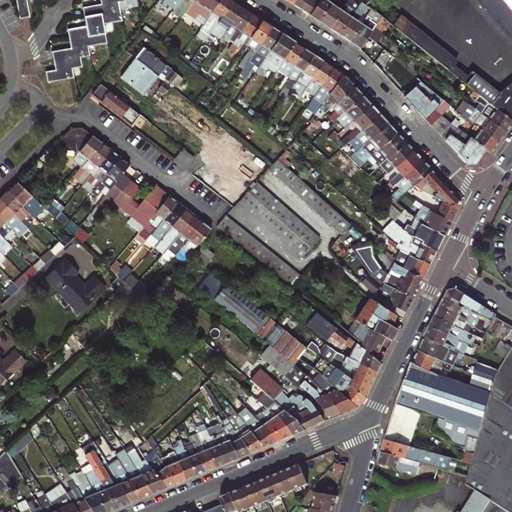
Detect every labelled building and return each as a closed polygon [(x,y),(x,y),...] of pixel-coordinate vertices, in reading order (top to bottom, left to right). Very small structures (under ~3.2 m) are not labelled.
[(16,0),(20,22),(21,22),(31,20),(28,2),(35,0),(16,0)] [(50,84),(77,79),(75,71),(85,69),(83,59),(94,57),(92,49),(111,45),(108,25),(124,22),(120,4),(138,0),(101,0),(103,5),(85,9),(88,28),(69,31),(73,49),(53,53),(57,72),(48,74),(50,84)] [(173,0),(169,5),(174,9),(176,5),(180,0),(173,0)] [(193,0),(188,0),(182,9),(185,11),(187,9),(193,0)] [(200,11),(207,0),(193,0),(187,9),(196,16),(200,11)] [(207,0),(200,11),(209,18),(222,0),(207,0)] [(233,0),(222,0),(209,18),(214,23),(209,31),(212,33),(215,29),(218,25),(236,2),(233,0)] [(312,16),(322,0),(298,0),(295,5),(312,16)] [(336,0),(322,0),(312,16),(321,22),(336,0)] [(336,0),(321,22),(331,28),(348,4),(344,1),(344,0),(336,0)] [(331,28),(341,35),(362,5),(358,3),(360,0),(351,0),(348,4),(331,28)] [(352,42),(377,8),(370,3),(365,0),(362,5),(341,35),(352,42)] [(465,6),(473,17),(472,41),(477,36),(486,37),(491,33),(466,0),(448,0),(448,6),(457,6),(457,2),(465,2),(465,6)] [(511,0),(483,0),(511,34),(511,0)] [(244,7),(236,2),(218,25),(215,29),(212,33),(206,41),(210,44),(219,32),(223,35),(224,33),(226,31),(244,7)] [(230,41),(232,43),(255,14),(244,7),(226,31),(224,33),(232,39),(230,41)] [(361,48),(370,36),(377,26),(385,14),(377,8),(352,42),(360,47),(361,48)] [(252,37),(265,20),(255,14),(232,43),(229,47),(232,49),(241,38),(245,41),(250,36),(252,37)] [(408,16),(400,26),(406,31),(415,22),(408,16)] [(241,65),(245,68),(274,27),(265,20),(252,37),(247,43),(253,47),(241,65)] [(462,60),(415,22),(406,31),(419,42),(468,82),(473,76),(459,65),(462,60)] [(274,27),(245,68),(244,70),(250,74),(259,62),(263,65),(263,64),(284,33),(274,27)] [(379,27),(370,36),(377,43),(386,33),(379,27)] [(284,33),(263,64),(273,71),(268,77),(271,79),(278,69),(297,42),(284,33)] [(295,65),(307,48),(297,42),(278,69),(287,76),(295,65)] [(184,78),(144,48),(136,59),(159,76),(162,72),(168,77),(167,78),(178,86),(184,78)] [(316,54),(307,48),(295,65),(299,68),(293,78),(295,79),(289,87),(292,89),(316,54)] [(378,61),(387,66),(393,55),(385,50),(378,61)] [(316,54),(292,89),(301,96),(306,89),(326,61),(316,54)] [(159,76),(136,59),(121,78),(145,95),(159,76)] [(198,67),(190,61),(187,65),(195,71),(198,67)] [(306,89),(315,95),(335,67),(326,61),(306,89)] [(325,102),(345,74),(344,73),(335,67),(315,95),(325,102)] [(203,69),(198,74),(205,79),(209,74),(203,69)] [(356,86),(345,74),(325,102),(321,108),(327,113),(335,106),(356,86)] [(511,86),(504,94),(479,74),(470,84),(487,97),(511,116),(511,114),(511,86)] [(175,90),(164,82),(157,90),(169,98),(175,90)] [(130,105),(101,84),(93,95),(100,100),(104,96),(106,98),(103,102),(133,126),(142,114),(130,105)] [(340,118),(364,95),(356,86),(335,106),(339,110),(331,117),(335,122),(340,118)] [(472,135),(461,126),(467,119),(454,108),(433,92),(428,98),(418,108),(468,163),(477,162),(488,148),(475,138),(472,135)] [(340,118),(348,127),(373,104),(364,95),(340,118)] [(415,106),(418,108),(428,98),(426,96),(415,106)] [(511,117),(511,116),(487,97),(479,108),(509,132),(511,128),(511,117)] [(135,100),(130,105),(142,114),(153,123),(157,117),(135,100)] [(501,142),(509,132),(479,108),(473,103),(465,113),(469,117),(477,123),(501,142)] [(373,104),(348,127),(345,130),(354,141),(364,131),(382,114),(373,104)] [(465,113),(456,106),(454,108),(467,119),(469,117),(465,113)] [(364,131),(372,140),(390,122),(382,114),(364,131)] [(371,157),(399,131),(390,122),(372,140),(363,148),(371,157)] [(501,142),(477,123),(475,127),(477,129),(480,132),(475,138),(488,148),(494,152),(501,142)] [(62,139),(80,153),(93,137),(83,129),(73,129),(62,139)] [(330,129),(326,133),(334,141),(338,137),(330,129)] [(480,132),(477,129),(472,135),(475,138),(480,132)] [(408,141),(399,131),(371,157),(380,166),(382,164),(408,141)] [(93,137),(80,153),(75,159),(85,167),(103,144),(93,137)] [(408,141),(382,164),(391,173),(397,168),(416,150),(408,141)] [(103,144),(85,167),(90,171),(87,176),(90,179),(112,151),(103,144)] [(175,162),(187,171),(197,158),(185,148),(175,162)] [(386,188),(390,192),(425,159),(416,150),(397,168),(402,173),(386,188)] [(122,158),(112,151),(90,179),(88,181),(92,184),(99,176),(105,179),(122,158)] [(113,189),(123,175),(131,165),(122,158),(105,179),(97,189),(103,193),(109,186),(113,189)] [(270,169),(274,173),(284,164),(279,159),(270,169)] [(417,185),(434,169),(425,159),(390,192),(397,198),(400,201),(417,185)] [(284,164),(274,173),(279,178),(289,168),(284,164)] [(293,172),(289,168),(279,178),(284,182),(293,172)] [(462,200),(434,169),(417,185),(445,199),(461,207),(463,203),(462,200)] [(293,172),(284,182),(289,187),(298,177),(293,172)] [(121,195),(132,181),(123,175),(113,189),(121,195)] [(303,181),(298,177),(289,187),(294,191),(303,181)] [(132,216),(140,207),(133,200),(142,189),(132,181),(121,195),(110,209),(128,223),(132,216)] [(299,195),(308,185),(303,181),(294,191),(299,195)] [(39,203),(18,182),(9,191),(35,217),(38,215),(32,209),(39,203)] [(250,191),(254,196),(263,186),(259,182),(250,191)] [(146,214),(152,218),(170,196),(157,185),(140,207),(132,216),(135,218),(140,212),(144,216),(146,214)] [(299,195),(303,200),(313,190),(308,185),(299,195)] [(259,200),(268,190),(263,186),(254,196),(259,200)] [(273,195),(268,190),(259,200),(264,205),(273,195)] [(308,204),(317,194),(313,190),(303,200),(308,204)] [(9,191),(0,199),(20,219),(32,231),(35,229),(19,212),(21,210),(27,215),(26,215),(31,221),(35,217),(9,191)] [(240,202),(245,206),(254,196),(250,191),(240,202)] [(322,198),(317,194),(308,204),(313,209),(322,198)] [(273,195),(264,205),(269,209),(277,199),(273,195)] [(152,218),(145,227),(153,233),(178,202),(170,196),(152,218)] [(250,210),(259,200),(254,196),(245,206),(250,210)] [(318,213),(327,203),(322,198),(313,209),(318,213)] [(20,219),(0,199),(0,216),(13,230),(14,231),(16,228),(14,225),(20,219)] [(282,203),(277,199),(269,209),(273,213),(282,203)] [(461,207),(445,199),(441,206),(430,200),(426,207),(454,221),(461,207)] [(250,210),(255,215),(264,205),(259,200),(250,210)] [(421,210),(417,217),(421,221),(447,234),(454,221),(426,207),(425,207),(417,200),(414,204),(421,210)] [(162,239),(165,236),(187,209),(178,202),(153,233),(150,238),(158,245),(162,239)] [(282,203),(273,213),(278,218),(287,208),(282,203)] [(318,213),(323,217),(332,207),(327,203),(318,213)] [(391,204),(386,210),(397,221),(403,216),(391,204)] [(264,205),(255,215),(260,219),(269,209),(264,205)] [(332,207),(323,217),(328,222),(337,212),(332,207)] [(54,208),(50,213),(57,219),(61,214),(54,208)] [(278,218),(283,222),(292,212),(287,208),(278,218)] [(187,209),(165,236),(169,240),(177,230),(181,234),(196,216),(187,209)] [(260,219),(264,223),(273,213),(269,209),(260,219)] [(287,226),(296,217),(292,212),(283,222),(287,226)] [(328,222),(332,226),(342,216),(337,212),(328,222)] [(269,228),(278,218),(273,213),(264,223),(269,228)] [(421,221),(417,217),(415,215),(412,219),(407,230),(409,232),(415,237),(412,243),(420,248),(423,244),(439,251),(447,234),(421,221)] [(13,230),(0,216),(0,233),(4,238),(13,230)] [(179,248),(181,250),(204,222),(196,216),(181,234),(175,241),(181,245),(179,248)] [(219,226),(224,230),(232,220),(227,216),(219,226)] [(342,216),(332,226),(337,230),(346,220),(342,216)] [(407,220),(403,216),(397,221),(401,225),(402,226),(407,220)] [(287,226),(292,231),(301,221),(296,217),(287,226)] [(269,228),(274,232),(283,222),(278,218),(269,228)] [(232,220),(224,230),(225,231),(229,234),(237,224),(232,220)] [(351,225),(346,220),(337,230),(342,235),(351,225)] [(297,235),(306,226),(301,221),(292,231),(297,235)] [(204,222),(181,250),(177,255),(186,263),(213,229),(204,222)] [(278,236),(287,226),(283,222),(274,232),(278,236)] [(242,228),(237,224),(229,234),(234,238),(242,228)] [(398,247),(412,254),(433,264),(439,251),(423,244),(420,248),(412,243),(415,237),(409,232),(407,230),(402,226),(401,225),(390,238),(398,245),(398,247)] [(278,236),(283,240),(292,231),(287,226),(278,236)] [(297,235),(302,240),(311,230),(306,226),(297,235)] [(239,242),(247,232),(242,228),(234,238),(239,242)] [(311,230),(302,240),(306,244),(315,234),(311,230)] [(288,245),(297,235),(292,231),(283,240),(288,245)] [(239,242),(244,246),(252,236),(247,232),(239,242)] [(9,243),(4,238),(0,233),(0,250),(0,251),(9,243)] [(320,239),(315,234),(306,244),(311,248),(320,239)] [(288,245),(293,249),(302,240),(297,235),(288,245)] [(249,250),(257,240),(252,236),(244,246),(249,250)] [(158,245),(154,249),(163,256),(170,246),(162,239),(158,245)] [(249,250),(255,254),(262,245),(257,240),(249,250)] [(302,240),(293,249),(298,253),(306,244),(302,240)] [(361,259),(363,259),(374,254),(375,254),(370,242),(352,247),(361,259)] [(311,248),(306,244),(298,253),(303,258),(311,248)] [(205,245),(195,256),(207,265),(216,254),(205,245)] [(262,245),(255,254),(260,258),(267,249),(262,245)] [(260,258),(265,262),(272,253),(267,249),(260,258)] [(387,252),(397,260),(425,279),(433,264),(412,254),(407,263),(398,258),(389,250),(387,252)] [(270,266),(277,257),(272,253),(265,262),(270,266)] [(381,269),(374,254),(363,259),(361,259),(372,273),(369,275),(370,276),(372,274),(381,269)] [(282,261),(277,257),(270,266),(275,270),(282,261)] [(33,268),(38,273),(47,266),(42,260),(33,268)] [(391,273),(397,276),(421,288),(425,279),(397,260),(391,273)] [(67,261),(47,280),(72,307),(75,304),(82,312),(106,290),(96,278),(85,288),(75,277),(79,274),(67,261)] [(280,274),(287,265),(282,261),(275,270),(280,274)] [(280,274),(285,278),(292,269),(287,265),(280,274)] [(292,269),(285,278),(290,282),(298,273),(292,269)] [(369,275),(362,282),(376,293),(383,285),(385,275),(381,269),(372,274),(370,276),(369,275)] [(211,271),(199,286),(213,297),(225,282),(211,271)] [(303,277),(298,273),(290,282),(295,286),(303,277)] [(421,288),(397,276),(393,283),(387,281),(386,283),(397,289),(416,298),(421,288)] [(309,346),(269,315),(230,283),(217,299),(273,345),(295,364),(309,346)] [(142,298),(134,291),(126,285),(123,287),(114,295),(125,307),(116,315),(121,321),(143,300),(142,298)] [(142,298),(146,293),(138,286),(134,291),(142,298)] [(416,298),(397,289),(391,303),(409,313),(416,298)] [(448,291),(444,299),(483,319),(489,322),(492,323),(495,318),(496,315),(456,290),(448,291)] [(164,306),(156,299),(154,297),(148,303),(143,300),(121,321),(119,323),(124,328),(149,305),(157,313),(164,306)] [(391,349),(400,330),(393,326),(398,316),(386,309),(373,298),(359,319),(364,322),(362,325),(371,332),(385,343),(391,349)] [(483,319),(444,299),(439,308),(472,325),(471,327),(486,335),(488,331),(492,323),(489,322),(487,326),(481,323),(483,319)] [(79,315),(82,312),(75,304),(72,307),(79,315)] [(439,308),(435,317),(473,337),(483,342),(486,335),(471,327),(472,325),(439,308)] [(356,349),(352,359),(380,372),(385,363),(377,357),(362,346),(319,312),(309,324),(330,340),(334,336),(345,344),(348,341),(356,349)] [(430,327),(466,345),(472,348),(474,345),(470,343),(473,337),(435,317),(430,327)] [(511,326),(495,318),(492,323),(488,331),(507,341),(511,331),(511,326)] [(464,351),(466,345),(430,327),(425,337),(465,356),(470,359),(472,360),(473,356),(464,351)] [(377,357),(385,343),(371,332),(362,346),(377,357)] [(425,337),(418,351),(451,366),(454,358),(463,361),(465,356),(425,337)] [(334,350),(327,343),(319,353),(332,363),(335,358),(351,365),(349,369),(358,374),(355,379),(352,385),(368,397),(369,396),(380,372),(352,359),(345,356),(338,353),(334,350)] [(507,360),(511,350),(511,347),(506,344),(503,343),(497,354),(507,360)] [(295,364),(273,345),(263,357),(286,376),(290,371),(295,364)] [(336,348),(334,350),(338,353),(345,356),(347,353),(336,348)] [(511,511),(511,350),(507,360),(500,373),(496,380),(485,421),(480,441),(479,441),(474,455),(471,464),(466,484),(475,491),(489,500),(481,511),(511,511)] [(451,366),(418,351),(412,364),(443,377),(446,370),(454,374),(456,368),(451,366)] [(0,388),(27,364),(16,352),(3,364),(0,360),(0,388)] [(475,377),(480,364),(472,360),(470,359),(465,372),(475,377)] [(496,380),(500,373),(480,364),(475,377),(473,382),(471,388),(462,385),(448,380),(443,377),(412,364),(400,394),(419,401),(416,411),(421,412),(439,418),(434,432),(440,434),(454,444),(465,447),(469,436),(479,441),(480,441),(485,421),(496,380)] [(297,366),(292,372),(315,383),(318,385),(297,366)] [(360,407),(339,391),(328,381),(326,380),(321,378),(297,366),(318,385),(324,391),(329,395),(344,415),(359,408),(360,407)] [(328,381),(339,391),(360,407),(368,397),(352,385),(355,379),(353,377),(336,369),(328,381)] [(306,430),(327,422),(320,412),(313,402),(311,400),(309,401),(302,396),(301,395),(298,399),(294,396),(292,398),(285,392),(287,390),(263,370),(254,381),(263,388),(291,412),(306,430)] [(318,400),(333,419),(344,415),(329,395),(324,391),(318,385),(315,383),(292,372),(290,371),(286,376),(300,388),(305,386),(307,390),(318,400)] [(471,388),(473,382),(464,378),(462,385),(471,388)] [(201,388),(202,390),(212,408),(218,402),(205,384),(201,388)] [(258,402),(264,407),(295,435),(306,430),(291,412),(263,388),(258,394),(263,399),(258,402)] [(277,443),(255,418),(243,405),(240,406),(233,398),(232,399),(223,390),(220,393),(238,415),(265,448),(277,443)] [(419,401),(400,394),(397,404),(416,411),(419,401)] [(415,429),(421,412),(416,411),(397,404),(391,423),(390,426),(401,430),(402,425),(415,429)] [(295,435),(264,407),(257,410),(261,415),(255,418),(277,443),(295,435)] [(241,458),(218,418),(216,415),(204,420),(207,426),(217,446),(219,444),(228,463),(241,458)] [(265,448),(238,415),(230,419),(254,453),(265,448)] [(254,453),(230,419),(224,421),(221,416),(218,418),(241,458),(254,453)] [(409,447),(415,429),(402,425),(401,430),(390,426),(385,440),(409,447)] [(198,430),(200,434),(217,468),(228,463),(219,444),(217,446),(207,426),(205,427),(206,431),(203,433),(201,429),(198,430)] [(20,453),(35,440),(30,431),(15,445),(20,453)] [(197,476),(181,442),(176,432),(173,435),(179,450),(181,449),(182,452),(176,454),(188,480),(197,476)] [(190,438),(207,472),(217,468),(200,434),(190,438)] [(474,455),(479,441),(469,436),(465,447),(463,451),(474,455)] [(146,445),(140,438),(137,441),(143,448),(146,445)] [(190,438),(181,442),(197,476),(207,472),(190,438)] [(168,439),(164,443),(169,452),(173,449),(168,439)] [(430,466),(433,454),(409,447),(385,440),(382,453),(414,462),(430,466)] [(13,458),(20,453),(15,445),(9,450),(13,458)] [(188,480),(176,454),(166,458),(163,454),(164,453),(160,447),(156,450),(159,455),(179,484),(188,480)] [(0,492),(25,477),(13,458),(9,450),(0,458),(0,492)] [(155,494),(127,454),(125,450),(116,457),(119,461),(145,498),(155,494)] [(169,488),(157,470),(151,474),(134,450),(127,454),(155,494),(169,488)] [(133,503),(121,485),(115,487),(93,452),(86,457),(101,481),(119,509),(133,503)] [(412,466),(414,462),(382,453),(379,464),(415,475),(417,468),(412,466)] [(169,488),(179,484),(159,455),(157,457),(158,459),(152,464),(157,470),(169,488)] [(452,457),(450,469),(458,471),(460,459),(452,457)] [(109,467),(121,485),(133,503),(145,498),(119,461),(109,467)] [(82,466),(87,475),(94,472),(89,463),(82,466)] [(299,466),(231,494),(238,511),(240,511),(307,486),(299,466)] [(108,511),(91,485),(86,487),(79,476),(74,478),(94,511),(108,511)] [(94,511),(74,478),(70,480),(76,491),(69,495),(73,502),(79,511),(94,511)] [(101,481),(91,485),(108,511),(111,511),(119,509),(101,481)] [(475,491),(461,511),(481,511),(489,500),(475,491)] [(38,498),(38,499),(45,511),(60,511),(58,509),(53,501),(51,502),(46,494),(38,498)] [(238,511),(231,494),(219,499),(222,505),(205,511),(238,511)] [(333,511),(334,511),(334,504),(336,505),(338,497),(315,494),(314,495),(312,510),(310,510),(309,511),(333,511)] [(45,511),(38,499),(30,503),(35,511),(34,511),(45,511)] [(79,511),(73,502),(58,509),(60,511),(79,511)]
